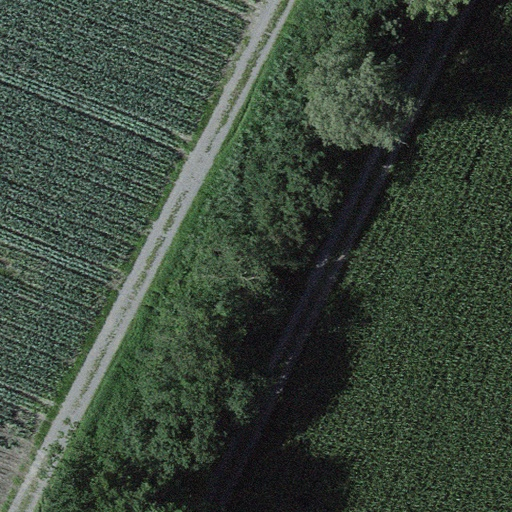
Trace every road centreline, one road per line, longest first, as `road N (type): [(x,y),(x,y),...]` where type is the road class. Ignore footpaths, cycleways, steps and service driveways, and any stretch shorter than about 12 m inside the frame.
road 1 (track): [(46,511),(313,0)]
road 2 (track): [(211,511),(473,0)]
